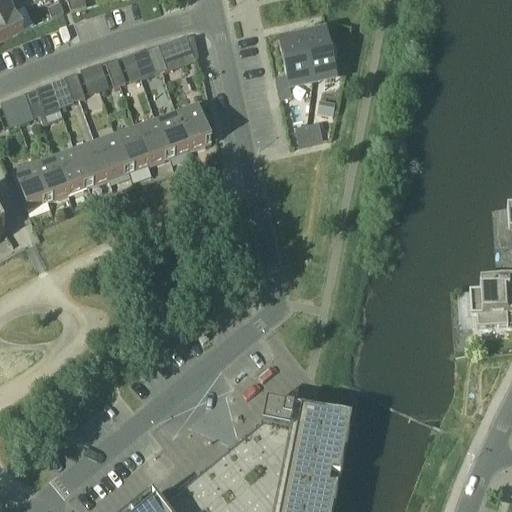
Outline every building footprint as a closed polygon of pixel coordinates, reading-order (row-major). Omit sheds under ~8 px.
[(0,0),(0,23),(12,17),(3,0),(0,0)] [(83,2),(66,6),(69,16),(85,12),(83,2)] [(59,9),(46,14),(50,23),(62,18),(59,9)] [(0,47),(22,36),(12,17),(0,23),(0,47)] [(324,35),(300,40),(309,81),(331,76),(331,77),(333,77),(324,35)] [(309,81),(300,40),(277,46),(287,87),(288,87),(288,86),(309,81)] [(194,65),(197,64),(193,41),(186,43),(194,65)] [(145,56),(149,68),(161,63),(157,51),(145,56)] [(161,63),(149,68),(154,79),(166,75),(161,63)] [(104,69),(108,81),(120,76),(116,64),(104,69)] [(120,76),(108,81),(112,92),(124,88),(120,76)] [(63,83),(67,95),(80,91),(75,79),(63,83)] [(80,91),(67,95),(72,107),(84,103),(80,91)] [(23,100),(28,112),(40,107),(35,95),(23,100)] [(318,105),(316,118),(331,121),(334,108),(318,105)] [(40,107),(28,112),(32,124),(44,119),(40,107)] [(197,113),(175,121),(189,157),(210,149),(197,113)] [(44,119),(38,121),(42,132),(48,130),(44,119)] [(175,121),(155,129),(168,164),(189,157),(175,121)] [(318,128),(306,131),(310,148),(321,146),(318,128)] [(155,129),(135,136),(148,172),(168,164),(155,129)] [(294,134),(298,151),(310,148),(306,131),(294,134)] [(135,136),(115,143),(128,179),(148,172),(135,136)] [(115,143),(94,151),(107,186),(128,179),(115,143)] [(94,151),(74,158),(87,194),(107,186),(94,151)] [(74,158),(54,165),(67,201),(87,194),(74,158)] [(54,165),(33,173),(46,208),(67,201),(54,165)] [(46,208),(33,173),(12,180),(25,216),(46,208)] [(479,287),(480,294),(468,295),(469,319),(475,319),(476,331),(505,329),(506,329),(506,323),(506,317),(511,316),(511,276),(479,279),(479,287)] [(159,511),(151,502),(139,511),(332,511),(350,427),(302,417),(265,409),(261,432),(163,511),(159,511)]
